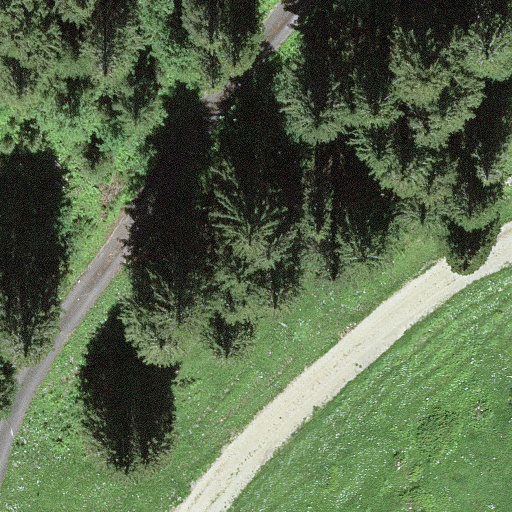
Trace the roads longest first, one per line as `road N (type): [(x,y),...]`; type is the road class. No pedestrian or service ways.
road 1 (track): [(286,0),(33,366),(0,446)]
road 2 (track): [(203,511),(249,454),(366,342),(511,243)]
